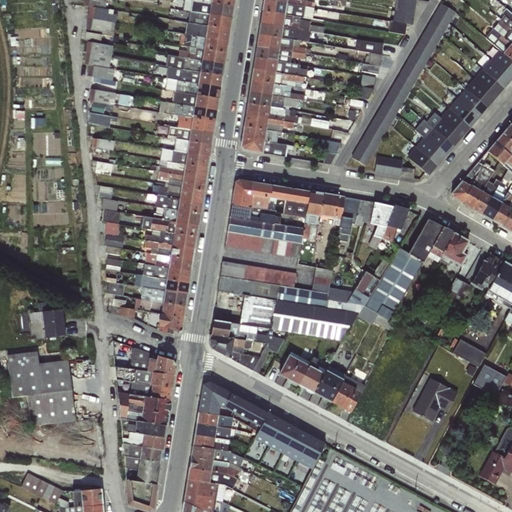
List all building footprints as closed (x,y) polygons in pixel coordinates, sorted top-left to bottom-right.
[(90,7),(104,9),(106,0),(83,0),(83,6),(90,7)] [(210,3),(192,0),(190,12),(208,15),(208,14),(210,3)] [(299,18),(303,18),(304,7),(286,4),(267,0),(262,0),(261,11),(285,15),(299,18)] [(408,22),(415,23),(417,0),(395,0),(392,31),(407,33),(408,22)] [(230,18),(232,6),(210,3),(208,14),(230,18)] [(351,158),(369,168),(459,14),(441,5),(351,158)] [(104,9),(90,7),(86,30),(107,33),(108,30),(109,21),(111,10),(104,9)] [(511,15),(505,10),(502,13),(499,11),(495,16),(500,20),(511,30),(511,15)] [(299,18),(285,15),(261,11),(259,22),(283,27),(308,31),(322,33),(323,28),(309,25),(309,22),(299,20),(299,18)] [(208,15),(190,12),(188,23),(193,24),(206,26),(208,15)] [(228,30),(230,18),(208,14),(208,15),(206,26),(228,30)] [(511,30),(500,20),(492,29),(510,44),(511,45),(511,30)] [(299,41),(306,42),(308,31),(283,27),(259,22),(258,34),(281,38),(299,41)] [(206,26),(193,24),(192,35),(204,37),(206,26)] [(227,41),(228,30),(206,26),(204,37),(227,41)] [(511,61),(511,45),(510,44),(492,29),(484,38),(502,53),(511,61)] [(87,40),(87,41),(100,44),(102,35),(86,32),(84,40),(87,40)] [(202,49),(204,37),(192,35),(185,34),(183,46),(190,47),(202,49)] [(299,41),(281,38),(258,34),(256,45),(279,50),(304,54),(305,49),(298,47),(299,41)] [(225,52),(227,41),(204,37),(202,49),(225,52)] [(366,70),(382,71),(383,40),(358,39),(357,50),(367,50),(366,70)] [(87,41),(85,52),(110,57),(112,46),(100,44),(87,41)] [(304,54),(279,50),(256,45),(254,57),(277,61),(289,63),(290,58),(303,60),(304,54)] [(202,49),(190,47),(189,52),(179,50),(177,56),(184,58),(201,61),(202,49)] [(223,65),(225,52),(202,49),(201,61),(223,65)] [(83,64),(88,65),(108,68),(110,57),(85,52),(83,64)] [(511,78),(511,77),(511,61),(502,53),(494,63),(511,78)] [(182,69),(184,58),(177,56),(167,54),(165,67),(167,68),(182,69)] [(303,78),(306,78),(307,70),(298,68),(299,65),(289,63),(277,61),(254,57),(252,68),(276,73),(303,78)] [(201,61),(184,58),(182,69),(199,73),(201,61)] [(221,76),(223,65),(201,61),(199,73),(221,76)] [(503,88),(511,78),(494,63),(485,73),(503,88)] [(108,68),(88,65),(86,76),(112,81),(114,69),(108,68)] [(176,80),(180,81),(182,69),(167,68),(165,79),(176,80)] [(303,78),(276,73),(252,68),(251,80),(274,84),(290,87),(291,82),(302,83),(303,78)] [(199,73),(182,69),(180,81),(176,80),(175,92),(187,94),(195,95),(197,84),(199,73)] [(219,87),(221,76),(199,73),(197,84),(219,87)] [(495,97),(503,88),(485,73),(477,82),(495,97)] [(360,95),(373,97),(376,76),(363,74),(360,95)] [(290,87),(274,84),(251,80),(249,91),(272,96),(303,101),(304,95),(289,93),(290,87)] [(486,107),(495,97),(477,82),(469,92),(486,107)] [(217,98),(219,87),(197,84),(195,95),(217,98)] [(109,105),(109,106),(113,106),(115,93),(90,89),(88,102),(92,102),(105,104),(109,105)] [(303,101),(272,96),(249,91),(247,103),(270,107),(282,109),(283,106),(301,109),(303,101)] [(186,100),(187,94),(175,92),(171,103),(175,104),(181,105),(181,100),(186,100)] [(478,117),(486,107),(469,92),(460,102),(478,117)] [(195,95),(187,94),(186,100),(181,100),(181,105),(193,107),(195,95)] [(130,97),(120,95),(118,104),(128,105),(130,97)] [(215,110),(217,98),(195,95),(193,107),(215,110)] [(108,113),(108,112),(103,112),(105,104),(92,102),(91,110),(108,113)] [(469,127),(478,117),(460,102),(452,112),(469,127)] [(282,109),(270,107),(247,103),(245,114),(268,119),(298,124),(298,117),(289,115),(289,110),(282,109)] [(181,105),(175,104),(173,115),(178,116),(191,118),(193,107),(181,105)] [(214,122),(215,110),(193,107),(191,118),(214,122)] [(117,126),(119,115),(92,111),(90,123),(117,126)] [(461,136),(469,127),(452,112),(443,121),(461,136)] [(298,124),(268,119),(245,114),(243,126),(266,130),(296,135),(298,124)] [(191,118),(178,116),(176,128),(168,126),(167,136),(175,137),(174,140),(187,141),(189,130),(191,118)] [(212,133),(214,122),(191,118),(189,130),(212,133)] [(452,146),(461,136),(443,121),(435,131),(452,146)] [(511,126),(510,124),(502,133),(511,142),(511,126)] [(266,130),(243,126),(242,137),(264,142),(266,130)] [(210,145),(212,133),(189,130),(187,141),(210,145)] [(331,162),(333,152),(341,153),(345,132),(334,130),(332,140),(325,139),(323,148),(328,149),(326,161),(331,162)] [(444,156),(452,146),(435,131),(426,141),(444,156)] [(511,142),(502,133),(495,142),(511,157),(511,142)] [(264,142),(242,137),(240,147),(243,150),(262,154),(264,142)] [(115,141),(92,138),(91,148),(113,151),(115,141)] [(174,140),(171,139),(170,144),(160,143),(160,149),(172,151),(186,153),(187,141),(174,140)] [(208,156),(210,145),(187,141),(186,153),(208,156)] [(435,166),(444,156),(426,141),(418,150),(435,166)] [(286,145),(264,142),(262,154),(284,157),(286,145)] [(511,157),(495,142),(487,151),(498,162),(503,165),(508,169),(503,179),(507,182),(511,176),(511,157)] [(160,149),(159,166),(166,168),(167,161),(171,162),(172,151),(160,149)] [(427,175),(435,166),(418,150),(409,160),(427,175)] [(184,164),(186,153),(172,151),(171,162),(184,164)] [(206,168),(208,156),(186,153),(184,164),(206,168)] [(376,172),(402,175),(403,158),(378,155),(376,172)] [(182,176),(184,164),(171,162),(167,161),(166,168),(159,166),(158,172),(182,176)] [(461,203),(482,165),(477,161),(450,193),(451,198),(461,203)] [(112,164),(96,162),(95,169),(111,172),(112,164)] [(482,165),(461,203),(471,209),(494,169),(484,162),(482,165)] [(503,165),(498,162),(494,169),(471,209),(480,214),(498,185),(499,183),(494,180),(503,165)] [(204,179),(206,168),(184,164),(182,176),(204,179)] [(182,176),(158,172),(157,180),(168,182),(167,188),(158,186),(157,195),(155,202),(164,204),(164,208),(176,210),(178,199),(180,188),(182,176)] [(203,191),(204,179),(182,176),(180,188),(203,191)] [(232,192),(270,198),(272,185),(238,179),(234,182),(232,192)] [(270,198),(267,211),(305,218),(310,191),(272,185),(270,198)] [(498,185),(480,214),(491,221),(505,196),(501,193),(504,189),(498,185)] [(112,188),(99,186),(98,192),(111,195),(112,188)] [(201,202),(203,191),(180,188),(178,199),(201,202)] [(505,196),(491,221),(501,226),(511,205),(511,191),(509,190),(505,196)] [(320,217),(323,193),(310,191),(305,218),(302,239),(315,241),(320,217)] [(270,198),(232,192),(230,205),(267,211),(270,198)] [(323,193),(320,217),(332,219),(338,196),(330,194),(323,193)] [(338,196),(332,219),(332,224),(338,226),(337,240),(347,242),(350,224),(360,226),(362,223),(368,224),(373,202),(338,196)] [(100,209),(104,210),(119,213),(124,213),(125,203),(102,199),(100,209)] [(176,210),(199,214),(201,202),(178,199),(176,210)] [(162,219),(164,208),(164,204),(155,202),(152,218),(162,219)] [(381,239),(392,206),(373,202),(368,224),(376,226),(368,246),(375,250),(381,239)] [(267,211),(230,205),(224,245),(225,247),(298,258),(302,239),(305,218),(267,211)] [(392,206),(381,239),(391,241),(396,230),(399,230),(408,209),(394,205),(392,206)] [(511,205),(501,226),(511,232),(511,229),(511,205)] [(176,210),(164,208),(162,219),(152,218),(143,216),(141,228),(152,230),(166,232),(173,233),(174,222),(176,210)] [(104,210),(102,221),(117,224),(119,213),(104,210)] [(174,222),(197,225),(199,214),(176,210),(174,222)] [(425,257),(442,227),(427,219),(407,253),(399,248),(390,263),(383,258),(371,276),(365,272),(349,297),(339,295),(339,292),(328,290),(326,300),(362,305),(389,321),(425,257)] [(120,224),(106,222),(105,234),(118,236),(120,224)] [(173,233),(195,237),(197,225),(174,222),(173,233)] [(442,227),(425,257),(436,263),(438,261),(453,233),(442,227)] [(166,232),(152,230),(151,236),(144,235),(144,240),(145,241),(171,245),(173,233),(166,232)] [(171,245),(194,247),(195,237),(173,233),(171,245)] [(453,233),(438,261),(448,266),(451,262),(460,267),(467,256),(465,254),(469,247),(467,246),(469,241),(453,233)] [(106,235),(104,245),(122,248),(124,238),(106,235)] [(171,245),(145,241),(144,248),(151,249),(150,253),(145,253),(144,264),(148,265),(167,268),(169,256),(171,245)] [(169,256),(192,259),(194,247),(171,245),(169,256)] [(120,248),(106,246),(105,253),(119,255),(120,248)] [(483,286),(488,289),(503,261),(487,253),(471,283),(481,289),(483,286)] [(167,268),(190,271),(192,259),(169,256),(167,268)] [(106,259),(105,265),(119,268),(120,260),(106,259)] [(511,304),(511,266),(503,261),(488,289),(485,294),(510,309),(511,304)] [(167,268),(148,265),(146,276),(165,279),(167,268)] [(165,279),(188,283),(190,271),(167,268),(165,279)] [(165,279),(146,276),(135,275),(133,286),(143,287),(164,291),(165,279)] [(457,277),(451,289),(461,294),(467,283),(457,277)] [(164,291),(186,294),(188,283),(165,279),(164,291)] [(124,285),(108,282),(106,293),(122,296),(124,285)] [(162,303),(164,291),(143,287),(141,299),(149,301),(162,303)] [(162,303),(184,306),(186,294),(164,291),(162,303)] [(111,306),(120,308),(124,307),(125,301),(112,299),(111,306)] [(139,310),(147,311),(148,303),(141,301),(139,310)] [(160,313),(162,303),(149,301),(148,303),(147,311),(149,311),(160,313)] [(160,313),(183,317),(184,306),(162,303),(160,313)] [(124,307),(120,308),(118,315),(133,319),(135,309),(124,307)] [(32,310),(32,320),(45,319),(46,335),(67,334),(65,308),(32,310)] [(157,331),(160,313),(149,311),(147,326),(157,331)] [(181,329),(183,317),(160,313),(157,331),(171,335),(173,330),(177,332),(181,329)] [(481,365),(487,351),(482,349),(487,337),(466,328),(455,353),(481,365)] [(154,372),(156,355),(132,347),(130,358),(131,358),(130,369),(151,372),(154,372)] [(76,419),(70,358),(40,361),(39,350),(8,353),(13,399),(32,397),(36,431),(57,429),(57,421),(76,419)] [(291,352),(280,374),(354,411),(368,384),(329,364),(326,370),(291,352)] [(154,372),(173,376),(175,366),(172,360),(156,355),(154,372)] [(151,372),(130,369),(114,367),(115,380),(132,382),(149,385),(151,372)] [(482,367),(475,384),(492,391),(499,375),(482,367)] [(151,385),(171,388),(173,376),(154,372),(151,372),(149,385),(151,385)] [(414,410),(439,422),(456,389),(431,376),(414,410)] [(149,397),(151,385),(149,385),(132,382),(131,387),(116,385),(117,392),(128,394),(143,396),(149,397)] [(149,397),(169,400),(171,388),(151,385),(149,397)] [(141,410),(143,396),(128,394),(117,392),(120,418),(128,419),(136,421),(139,421),(141,410)] [(141,410),(166,415),(169,400),(149,397),(143,396),(141,410)] [(139,421),(164,425),(166,415),(141,410),(139,421)] [(196,423),(230,429),(240,430),(241,435),(251,437),(253,431),(253,426),(227,416),(197,412),(196,423)] [(136,421),(128,419),(126,432),(128,432),(134,433),(136,421)] [(143,435),(162,438),(164,425),(139,421),(136,421),(134,433),(143,435)] [(194,434),(229,440),(230,429),(196,423),(194,434)] [(511,427),(505,425),(484,477),(499,483),(505,468),(511,470),(511,427)] [(134,433),(128,432),(127,439),(122,438),(123,444),(141,447),(143,435),(134,433)] [(229,440),(194,434),(192,445),(227,451),(229,440)] [(141,447),(160,450),(162,438),(143,435),(141,447)] [(141,447),(123,444),(124,457),(127,457),(139,459),(141,447)] [(227,451),(192,445),(190,457),(229,462),(230,452),(227,451)] [(139,459),(158,462),(160,450),(141,447),(139,459)] [(127,457),(124,457),(125,480),(135,481),(137,470),(139,459),(127,457)] [(229,462),(190,457),(188,468),(235,479),(239,480),(242,473),(240,471),(240,469),(251,473),(254,466),(239,459),(234,465),(229,462)] [(137,470),(156,473),(158,462),(139,459),(137,470)] [(235,479),(188,468),(186,479),(218,484),(231,489),(234,482),(235,479)] [(137,470),(135,481),(155,484),(156,473),(137,470)] [(81,511),(81,507),(80,491),(72,491),(73,508),(68,508),(67,502),(59,498),(61,490),(27,474),(20,487),(57,506),(57,511),(81,511)] [(218,484),(186,479),(184,492),(215,499),(218,484)] [(135,481),(125,480),(127,503),(147,510),(151,508),(155,484),(135,481)] [(395,511),(339,483),(337,503),(339,505),(335,511),(395,511)] [(81,507),(102,505),(100,489),(80,491),(81,507)] [(0,511),(7,511),(10,504),(3,502),(6,494),(0,491),(0,511)] [(213,511),(215,499),(184,492),(182,502),(204,511),(213,511)] [(204,511),(182,502),(180,511),(204,511)]
